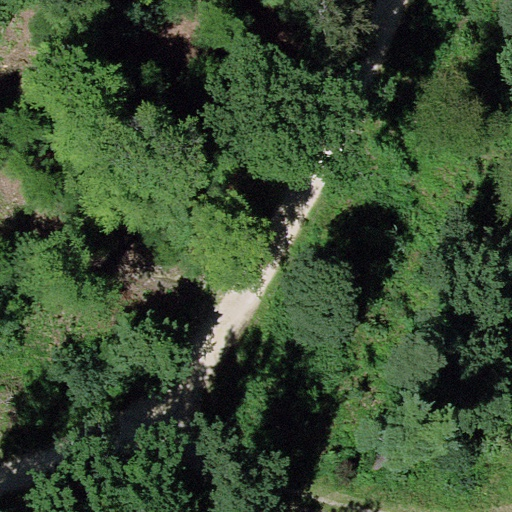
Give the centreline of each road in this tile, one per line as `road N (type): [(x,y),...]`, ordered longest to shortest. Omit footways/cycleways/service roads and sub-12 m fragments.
road 1 (track): [(392,0),(351,110),(222,344),(154,423),(0,479)]
road 2 (track): [(422,511),(254,491),(154,423)]
